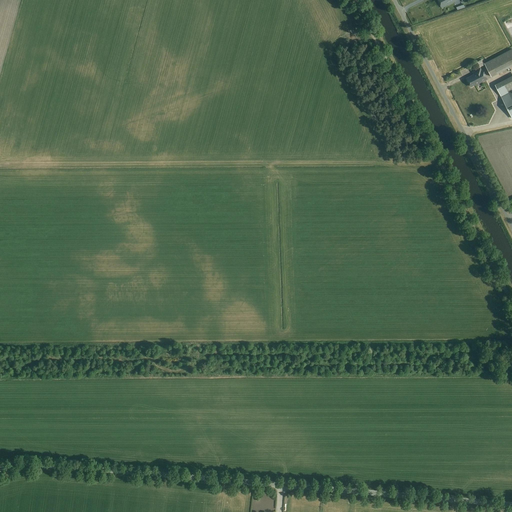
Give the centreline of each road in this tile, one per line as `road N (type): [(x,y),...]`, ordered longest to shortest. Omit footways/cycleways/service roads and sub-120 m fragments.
road 1 (track): [(0,366),(141,358),(174,373),(218,353),(436,364),(461,350),(491,375),(189,373)]
road 2 (tertiary): [(0,469),(35,463),(511,505)]
road 3 (track): [(355,0),(511,302)]
road 4 (unclassified): [(511,225),(393,0)]
road 5 (track): [(166,370),(0,378)]
